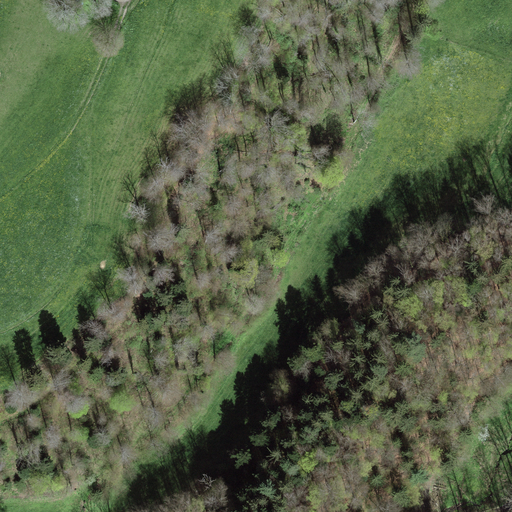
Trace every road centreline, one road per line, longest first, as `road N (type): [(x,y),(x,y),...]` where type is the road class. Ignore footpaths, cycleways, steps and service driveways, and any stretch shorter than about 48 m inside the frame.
road 1 (track): [(331,349),(394,284),(478,241),(511,233)]
road 2 (track): [(511,357),(435,464),(430,511)]
